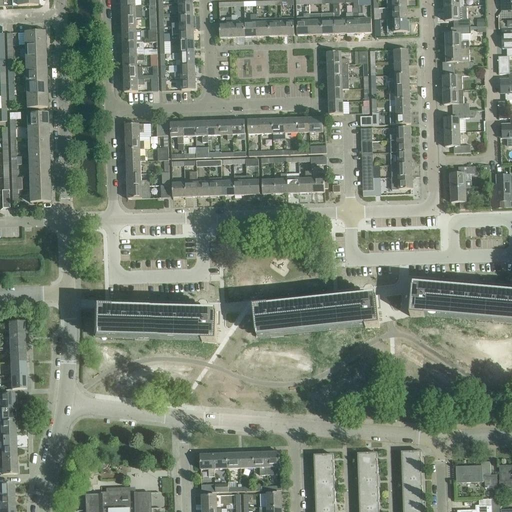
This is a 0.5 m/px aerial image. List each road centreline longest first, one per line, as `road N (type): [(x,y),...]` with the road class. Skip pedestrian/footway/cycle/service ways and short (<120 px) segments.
road 1 (residential): [(432,161),(482,159),(494,150),(489,0)]
road 2 (residential): [(511,254),(351,260),(350,211)]
road 3 (residential): [(67,220),(60,16)]
road 4 (residential): [(201,216),(203,262),(192,277),(121,278),(113,219)]
road 5 (residential): [(432,161),(427,0)]
road 6 (residential): [(201,216),(350,211)]
road 7 (residential): [(439,438),(293,427)]
road 8 (residential): [(350,211),(420,209),(433,192),(432,161)]
